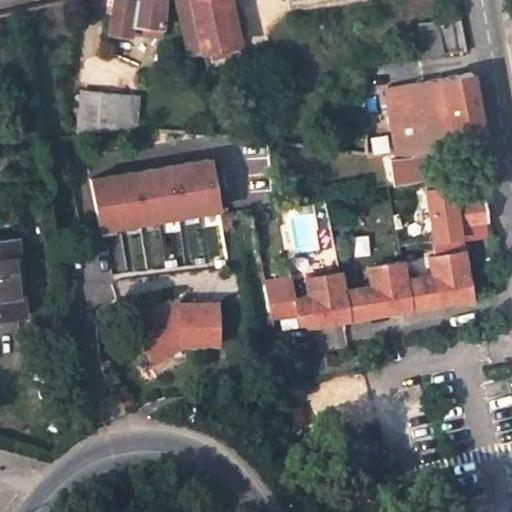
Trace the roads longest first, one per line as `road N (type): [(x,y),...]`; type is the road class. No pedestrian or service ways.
road 1 (secondary): [(258,511),(216,468),(175,450),(127,447),(88,464),(36,509)]
road 2 (residential): [(482,0),(511,184)]
